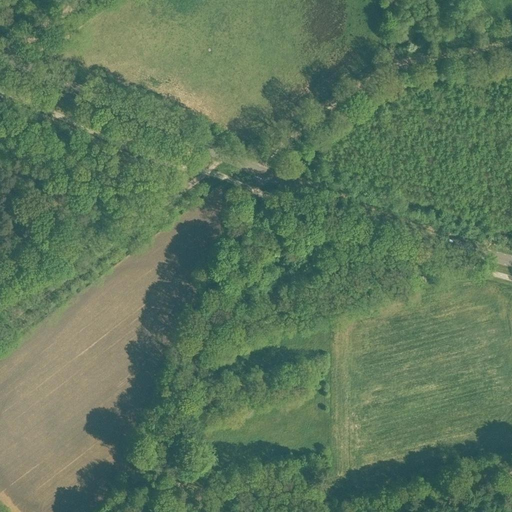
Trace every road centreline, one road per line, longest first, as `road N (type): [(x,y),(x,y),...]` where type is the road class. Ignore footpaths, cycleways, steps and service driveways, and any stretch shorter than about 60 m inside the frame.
road 1 (unclassified): [(119,511),(197,362),(261,173)]
road 2 (track): [(261,173),(271,151),(389,65),(511,41)]
road 3 (tertiary): [(261,173),(0,55)]
road 4 (track): [(222,154),(0,328)]
road 5 (tertiary): [(511,261),(384,224),(261,173)]
